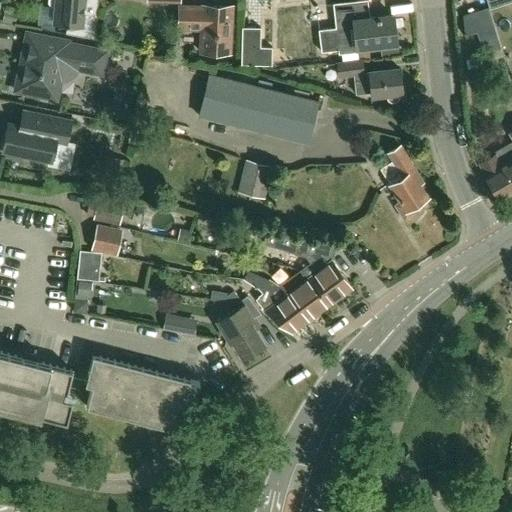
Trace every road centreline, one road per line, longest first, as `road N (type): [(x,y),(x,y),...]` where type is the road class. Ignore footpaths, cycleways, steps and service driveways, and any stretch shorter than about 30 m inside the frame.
road 1 (tertiary): [(293,511),(350,368),(492,243)]
road 2 (residential): [(492,243),(449,142),(432,0)]
